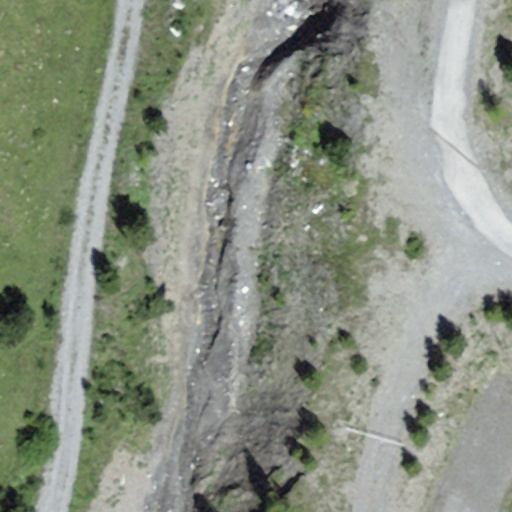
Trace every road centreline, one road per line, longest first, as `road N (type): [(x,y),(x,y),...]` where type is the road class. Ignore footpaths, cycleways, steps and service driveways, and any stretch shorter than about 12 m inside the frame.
road 1 (track): [(62,511),(139,0)]
road 2 (unclassified): [(511,234),(484,209),(458,143),(471,0)]
